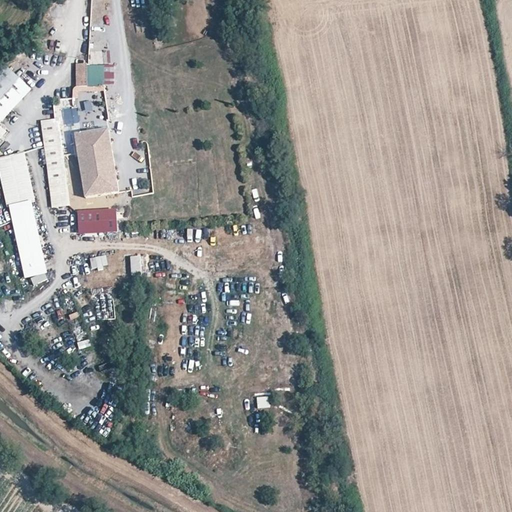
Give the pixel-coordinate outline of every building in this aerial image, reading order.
[(89,52),(89,62),(102,62),(102,52),(89,52)] [(5,64),(0,69),(0,120),(2,123),(33,90),(5,64)] [(90,65),(76,65),(76,89),(90,89),(90,65)] [(70,205),(60,119),(42,121),(52,208),(70,205)] [(119,191),(109,128),(75,133),(84,196),(119,191)] [(25,153),(0,158),(0,178),(6,210),(11,209),(35,204),(25,153)] [(35,204),(11,209),(25,279),(47,273),(35,204)] [(104,214),(77,216),(78,232),(105,231),(104,214)] [(104,214),(105,229),(117,229),(116,214),(104,214)] [(131,274),(150,273),(149,254),(130,255),(131,274)] [(91,258),(92,269),(103,268),(102,257),(91,258)] [(89,340),(78,342),(79,349),(90,347),(89,340)] [(269,396),(257,396),(257,408),(269,407),(269,396)]
